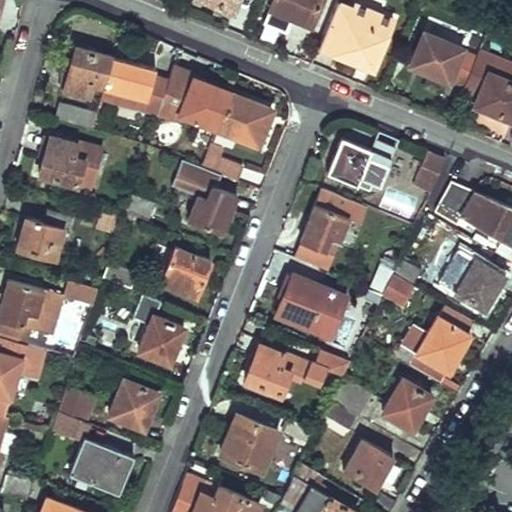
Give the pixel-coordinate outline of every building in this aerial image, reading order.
[(238,0),(204,0),(234,12),(238,0)] [(320,0),(272,0),(269,9),(293,18),(295,12),(313,19),(320,0)] [(373,68),(387,35),(394,17),(354,0),(353,4),(342,0),(338,0),(318,47),(333,53),(373,68)] [(313,19),(295,12),(293,18),(311,25),(313,19)] [(463,47),(423,31),(410,65),(449,81),(463,47)] [(102,89),(111,56),(77,47),(64,89),(88,95),(91,86),(102,89)] [(511,62),(480,50),(462,93),(477,99),(474,105),(511,120),(511,62)] [(153,68),(111,56),(102,89),(100,97),(141,109),(151,72),(153,68)] [(170,78),(160,114),(177,119),(180,114),(189,89),(193,79),(172,71),(170,78)] [(151,72),(141,109),(160,114),(170,78),(151,72)] [(193,79),(189,89),(201,93),(204,84),(193,79)] [(189,89),(180,114),(216,128),(230,94),(204,84),(201,93),(189,89)] [(272,110),(230,94),(216,128),(258,144),(272,110)] [(61,103),(56,119),(91,129),(95,114),(61,103)] [(95,114),(91,129),(107,133),(112,115),(96,110),(95,114)] [(396,146),(399,138),(379,130),(375,137),(396,146)] [(51,136),(40,175),(76,185),(82,162),(87,163),(92,144),(76,140),(75,143),(51,136)] [(349,139),(341,136),(327,170),(335,174),(349,139)] [(396,146),(375,137),(371,148),(349,139),(335,174),(371,188),(373,182),(381,185),(390,163),(389,163),(396,146)] [(211,143),(201,166),(222,174),(236,180),(242,166),(219,157),(222,147),(211,143)] [(432,185),(445,156),(427,150),(414,176),(432,185)] [(196,195),(187,219),(222,233),(237,195),(217,187),(222,174),(201,166),(180,158),(170,185),(196,195)] [(511,204),(452,180),(435,209),(457,221),(462,212),(507,239),(511,241),(511,204)] [(154,205),(131,195),(126,209),(149,218),(154,205)] [(350,216),(316,201),(300,238),(326,249),(331,237),(339,240),(350,216)] [(21,233),(17,249),(55,260),(64,230),(69,231),(73,217),(47,209),(43,222),(32,218),(27,235),(21,233)] [(109,233),(113,216),(98,213),(94,230),(109,233)] [(26,217),(21,233),(27,235),(32,218),(26,217)] [(511,241),(507,239),(499,253),(511,260),(511,241)] [(174,250),(159,244),(148,273),(163,279),(174,250)] [(161,283),(196,297),(211,260),(176,246),(174,250),(163,279),(161,283)] [(504,273),(460,246),(441,280),(485,307),(504,273)] [(385,254),(371,287),(381,292),(383,288),(393,269),(397,260),(385,254)] [(393,269),(417,284),(425,270),(399,255),(397,260),(393,269)] [(137,274),(109,261),(103,277),(131,288),(137,274)] [(417,284),(393,269),(383,288),(405,302),(417,284)] [(347,293),(293,271),(276,313),(330,335),(347,293)] [(99,287),(69,278),(64,293),(95,303),(99,287)] [(63,295),(9,279),(0,308),(0,319),(2,320),(31,328),(52,335),(63,295)] [(185,327),(152,313),(137,350),(170,363),(185,327)] [(471,332),(438,313),(429,330),(414,321),(402,341),(417,350),(411,360),(441,378),(447,367),(449,368),(471,332)] [(0,336),(26,345),(31,328),(2,320),(0,325),(0,336)] [(0,414),(4,415),(19,365),(22,366),(20,373),(35,378),(44,350),(26,345),(0,336),(0,414)] [(283,352),(259,341),(245,377),(282,392),(289,375),(292,368),(279,363),(283,352)] [(348,359),(320,347),(314,361),(311,359),(310,363),(304,376),(321,383),(327,368),(340,373),(348,359)] [(310,363),(283,352),(279,363),(292,368),(289,375),(302,380),(304,376),(310,363)] [(358,413),(373,388),(345,372),(330,396),(356,412),(358,413)] [(435,393),(403,374),(383,409),(414,428),(435,393)] [(159,392),(124,378),(110,415),(144,428),(159,392)] [(66,387),(59,410),(85,421),(86,422),(94,396),(66,387)] [(356,412),(330,396),(322,411),(349,427),(356,412)] [(237,409),(226,434),(231,436),(241,410),(237,409)] [(85,421),(59,410),(52,429),(78,440),(85,421)] [(226,434),(219,451),(261,468),(278,426),(241,410),(231,436),(226,434)] [(0,414),(0,429),(4,431),(8,417),(4,415),(0,414)] [(313,426),(295,419),(290,431),(307,438),(313,426)] [(89,423),(86,422),(85,421),(78,440),(81,441),(84,435),(89,423)] [(133,455),(84,435),(81,441),(69,473),(118,493),(133,455)] [(393,455),(362,437),(344,468),(374,486),(380,476),(389,461),(393,455)] [(320,483),(325,475),(299,459),(292,473),(282,494),(277,504),(289,511),(356,511),(357,511),(348,506),(351,502),(320,483)] [(389,461),(380,476),(390,482),(399,466),(389,461)] [(191,511),(203,480),(185,473),(169,511),(191,511)] [(33,483),(6,474),(0,493),(28,500),(33,483)] [(253,511),(258,500),(203,480),(191,511),(253,511)] [(390,511),(397,500),(378,489),(371,501),(390,511)] [(86,511),(47,496),(40,511),(86,511)]
